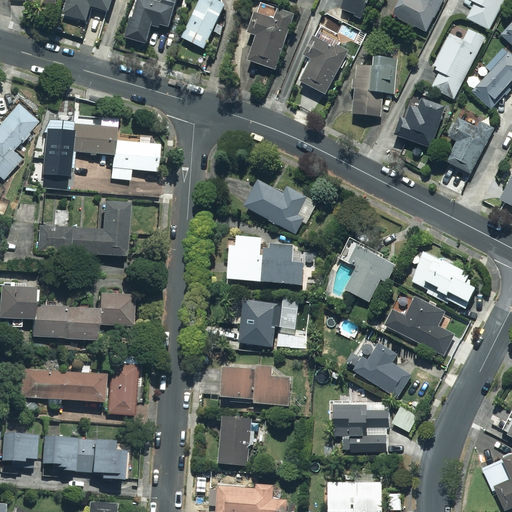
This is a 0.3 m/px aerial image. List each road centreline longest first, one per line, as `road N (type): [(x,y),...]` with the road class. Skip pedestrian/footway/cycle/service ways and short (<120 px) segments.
road 1 (residential): [(196,103),(167,511)]
road 2 (residential): [(196,103),(289,135),(511,246)]
road 3 (residential): [(435,511),(454,423),(511,306)]
road 4 (residential): [(0,46),(196,103)]
road 5 (unknown): [(276,130),(324,0)]
road 6 (unknown): [(459,220),(511,109)]
